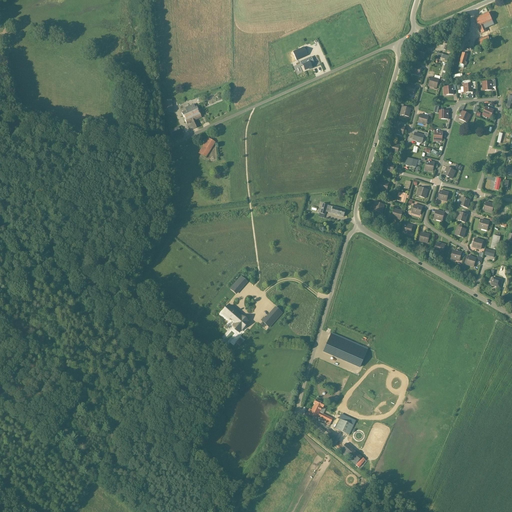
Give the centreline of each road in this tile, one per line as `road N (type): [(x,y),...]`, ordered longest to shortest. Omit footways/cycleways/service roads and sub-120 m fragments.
road 1 (unclassified): [(233,511),(293,420),(348,235),(359,226)]
road 2 (unclassified): [(161,147),(394,43)]
road 3 (unclassified): [(394,43),(398,65),(355,209),(359,226)]
road 4 (unclassified): [(359,226),(511,316)]
road 5 (track): [(161,147),(0,127)]
